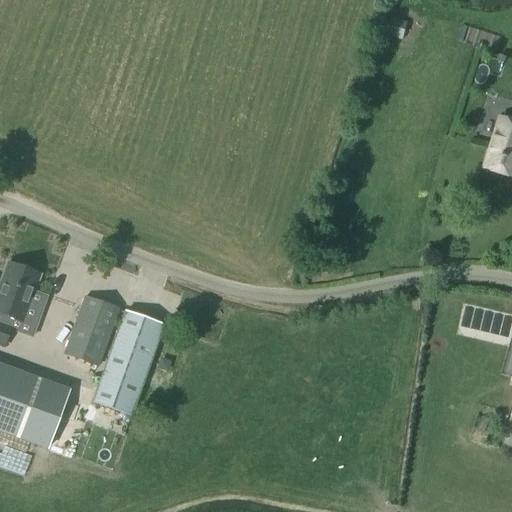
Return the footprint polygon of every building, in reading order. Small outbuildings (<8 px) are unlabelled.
[(511,123),(500,120),(484,170),(511,178),(511,123)] [(38,277),(7,265),(0,283),(0,348),(2,349),(12,321),(21,324),(38,277)] [(83,299),(62,356),(98,368),(118,311),(83,299)] [(122,314),(90,404),(132,419),(164,329),(122,314)] [(155,368),(166,371),(169,362),(158,359),(155,368)] [(67,392),(0,367),(0,434),(46,451),(67,392)] [(109,417),(100,446),(110,449),(119,420),(109,417)]
